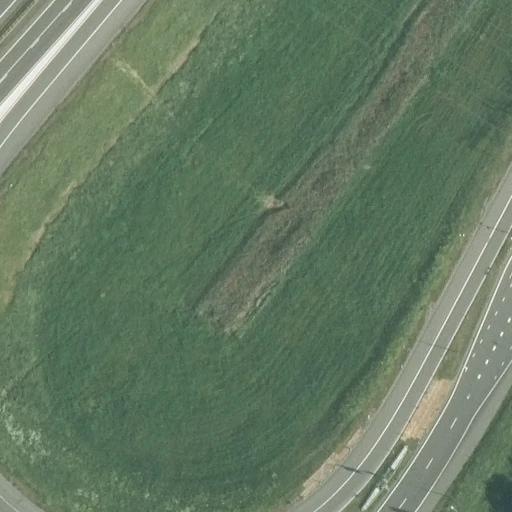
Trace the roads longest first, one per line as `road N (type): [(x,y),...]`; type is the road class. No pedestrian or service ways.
road 1 (motorway): [(2,511),(0,132),(98,0)]
road 2 (motorway): [(511,206),(378,445),(323,511)]
road 3 (motorway): [(395,511),(511,316)]
